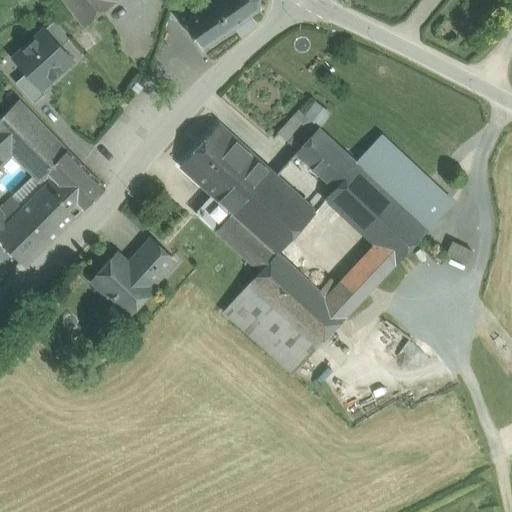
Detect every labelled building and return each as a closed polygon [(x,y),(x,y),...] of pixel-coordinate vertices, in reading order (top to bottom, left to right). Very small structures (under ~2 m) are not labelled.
[(63,0),(83,26),(116,2),(114,0),(63,0)] [(218,0),(217,0),(214,0),(216,2),(203,10),(201,7),(199,9),(201,12),(186,22),(184,19),(182,20),(203,51),(205,49),(203,46),(218,36),(220,39),(222,38),(220,34),(233,25),(235,29),(235,28),(240,35),(255,25),(250,18),(251,17),(249,14),(255,9),(259,12),(260,10),(257,7),(258,0),(218,0)] [(53,22),(45,29),(61,48),(69,40),(53,22)] [(45,29),(13,58),(27,73),(41,89),(73,61),(61,48),(45,29)] [(361,73),(347,62),(333,81),(348,92),(361,73)] [(41,89),(27,73),(15,83),(34,104),(45,93),(41,89)] [(67,150),(18,100),(0,117),(0,141),(7,148),(12,154),(38,180),(45,173),(67,150)] [(295,116),(279,133),(289,142),(303,127),(304,125),(295,116)] [(319,129),(310,120),(304,125),(303,127),(312,136),(319,129)] [(226,206),(266,163),(223,123),(183,166),(215,196),(226,206)] [(303,127),(289,142),(298,151),(312,136),(303,127)] [(356,162),(319,129),(312,136),(298,151),(338,188),(359,165),(356,162)] [(451,205),(379,137),(356,162),(359,165),(428,230),(451,205)] [(0,166),(12,154),(7,148),(0,141),(0,166)] [(105,188),(67,150),(45,173),(51,179),(82,211),(105,188)] [(266,163),(226,206),(278,255),(279,254),(318,212),(266,163)] [(428,230),(359,165),(338,188),(327,200),(380,250),(397,264),(428,230)] [(9,221),(0,229),(0,240),(25,267),(82,211),(51,179),(22,208),(9,221)] [(161,192),(151,185),(144,193),(154,201),(161,192)] [(226,206),(215,196),(198,214),(262,273),(278,255),(226,206)] [(12,197),(0,208),(0,211),(9,221),(22,208),(12,197)] [(0,211),(0,229),(9,221),(0,211)] [(150,240),(128,264),(153,286),(174,262),(150,240)] [(476,252),(453,241),(447,254),(470,264),(476,252)] [(380,250),(331,302),(347,318),(397,264),(380,250)] [(128,264),(117,254),(92,282),(128,315),(154,287),(153,286),(128,264)] [(331,302),(279,254),(262,273),(251,285),(319,348),(347,318),(331,302)] [(319,348),(251,285),(225,312),(293,376),(319,348)] [(395,408),(397,395),(395,383),(387,372),(376,365),(364,363),(351,365),(341,373),(334,383),(331,396),(334,409),(341,419),(352,426),(365,429),(377,426),(388,419),(395,408)]
